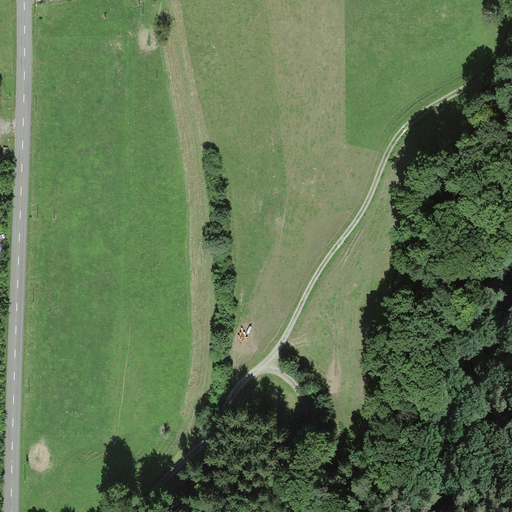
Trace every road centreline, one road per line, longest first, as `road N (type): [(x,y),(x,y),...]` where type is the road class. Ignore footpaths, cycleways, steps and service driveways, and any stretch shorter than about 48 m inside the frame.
road 1 (track): [(142,511),(216,429),(238,385),(278,346),(397,136),(491,69),(511,30)]
road 2 (tertiary): [(11,511),(24,0)]
road 3 (track): [(166,0),(202,169),(211,262),(209,372),(191,449)]
road 4 (track): [(277,511),(275,487),(307,413),(299,389),(266,361)]
